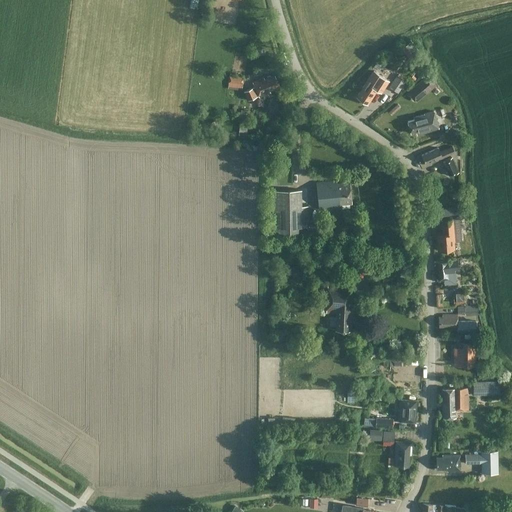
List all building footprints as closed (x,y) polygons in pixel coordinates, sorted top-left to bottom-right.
[(378,69),(381,63),(377,60),(373,66),(378,69)] [(366,84),(357,98),(368,105),(377,91),(381,94),(389,82),(374,72),(366,84)] [(244,76),(230,75),(228,87),(241,89),(242,84),(243,84),(244,76)] [(258,96),(259,97),(270,92),(269,90),(280,86),(275,75),(265,79),(264,77),(252,82),(254,87),(244,91),(248,100),(258,96)] [(389,87),(398,93),(406,81),(397,75),(389,87)] [(427,76),(408,93),(415,101),(434,84),(427,76)] [(418,135),(439,129),(445,127),(443,118),(445,117),(444,115),(443,109),(434,111),(414,117),(415,121),(408,123),(411,134),(417,132),(418,135)] [(242,124),(242,137),(250,137),(250,124),(242,124)] [(455,152),(452,146),(440,151),(438,147),(421,154),(426,165),(455,152)] [(442,160),(448,175),(458,171),(452,156),(442,160)] [(282,172),(291,172),(291,164),(282,164),(282,172)] [(316,182),(319,209),(339,207),(339,204),(352,203),(350,182),(337,183),(336,180),(316,182)] [(267,235),(293,234),(298,234),(298,231),(298,226),(309,226),(308,206),(301,206),(301,189),(266,190),(267,235)] [(462,214),(461,206),(439,210),(440,218),(462,214)] [(455,249),(454,232),(453,219),(440,220),(441,222),(441,235),(437,236),(438,250),(455,249)] [(334,239),(338,234),(333,230),(329,234),(334,239)] [(321,257),(313,258),(313,267),(322,267),(321,257)] [(457,270),(457,262),(456,260),(437,262),(438,281),(444,280),(444,284),(455,283),(454,271),(457,270)] [(351,286),(328,284),(326,312),(336,312),(336,315),(336,318),(330,318),(329,327),(336,328),(336,329),(349,330),(350,313),(351,286)] [(454,305),(466,304),(465,292),(464,292),(453,293),(453,295),(454,305)] [(441,294),(441,305),(451,305),(451,300),(445,300),(445,293),(441,294)] [(464,306),(457,307),(458,314),(465,313),(465,316),(477,316),(477,305),(464,306)] [(457,322),(457,315),(442,315),(442,319),(439,319),(439,327),(458,327),(458,332),(476,331),(476,321),(457,322)] [(459,341),(459,366),(474,366),(474,342),(459,341)] [(499,394),(499,382),(473,382),(473,395),(499,394)] [(456,410),(468,410),(467,388),(442,388),(442,418),(456,417),(456,410)] [(398,421),(415,422),(417,400),(399,399),(398,421)] [(281,416),(271,417),(272,425),(281,424),(281,416)] [(392,419),(376,418),(376,426),(392,427),(392,419)] [(369,439),(381,440),(382,430),(370,429),(369,439)] [(394,431),(383,431),(383,441),(394,442),(394,431)] [(409,454),(411,455),(412,442),(396,441),(394,465),(408,466),(409,454)] [(498,472),(498,451),(482,451),(482,454),(465,455),(465,464),(482,463),(482,473),(498,472)] [(460,471),(460,454),(442,455),(442,457),(436,457),(436,469),(447,469),(447,472),(460,471)] [(355,505),(367,506),(368,499),(356,497),(355,505)] [(309,507),(317,508),(317,498),(310,498),(309,507)]
